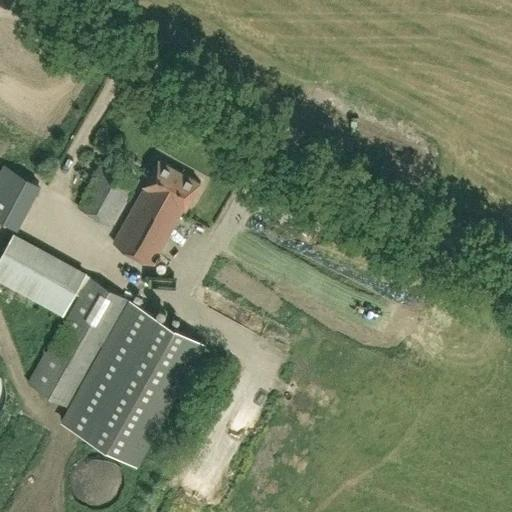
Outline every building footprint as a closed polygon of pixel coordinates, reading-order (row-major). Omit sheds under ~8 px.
[(0,212),(11,218),(31,172),(0,158),(0,212)] [(200,181),(158,158),(144,184),(145,185),(114,242),(153,263),(184,207),(186,207),(200,181)] [(103,162),(78,208),(111,225),(135,179),(103,162)] [(113,334),(63,421),(139,464),(207,343),(58,258),(35,298),(59,311),(72,290),(80,296),(48,352),(46,351),(28,382),(68,405),(109,332),(113,334)] [(224,402),(186,460),(208,475),(246,416),(224,402)] [(175,487),(160,511),(182,511),(191,496),(175,487)]
